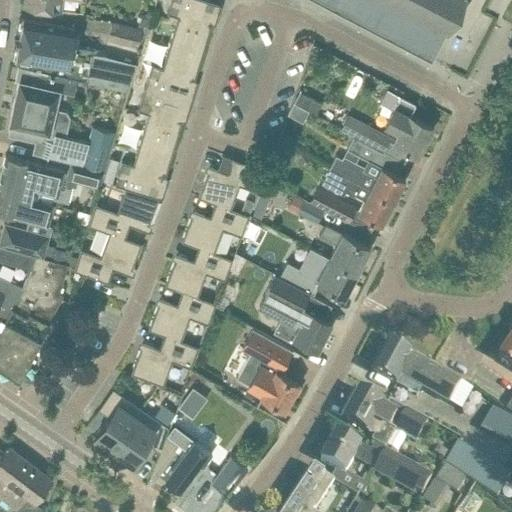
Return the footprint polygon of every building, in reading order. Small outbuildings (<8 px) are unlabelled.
[(24,0),(24,6),(56,9),(57,0),(24,0)] [(132,162),(122,159),(114,183),(127,187),(159,197),(159,195),(157,195),(163,175),(165,176),(182,119),(180,118),(186,99),(188,100),(188,99),(186,98),(192,79),(194,79),(208,33),(212,22),(209,22),(215,2),(217,3),(218,1),(213,0),(170,0),(166,13),(177,16),(172,33),(162,65),(151,62),(137,109),(147,112),(132,162)] [(426,0),(316,0),(380,33),(431,60),(445,34),(447,35),(449,33),(449,32),(445,30),(450,19),(455,22),(458,17),(426,0)] [(426,0),(458,17),(461,11),(456,9),(460,0),(465,0),(466,0),(465,0),(426,0)] [(93,53),(94,47),(72,43),(75,28),(23,19),(15,58),(19,65),(88,79),(105,82),(130,88),(137,63),(107,55),(93,53)] [(113,20),(108,38),(136,45),(141,27),(113,20)] [(65,109),(55,107),(58,92),(73,95),(77,77),(48,71),(19,65),(15,79),(19,80),(13,107),(10,106),(4,132),(35,140),(32,152),(71,161),(82,164),(88,140),(65,134),(69,116),(65,109)] [(300,91),(294,102),(308,110),(315,113),(321,102),(300,91)] [(394,142),(399,145),(417,154),(432,126),(409,114),(415,103),(400,95),(384,126),(398,133),(394,142)] [(294,102),(289,112),(303,119),(308,110),(294,102)] [(364,142),(383,152),(391,136),(348,113),(340,130),(353,136),(364,142)] [(113,130),(92,125),(88,140),(82,164),(102,170),(104,163),(107,153),(113,130)] [(383,152),(364,142),(359,154),(369,159),(378,163),(384,152),(383,152)] [(281,144),(277,155),(284,158),(292,161),(296,150),(281,144)] [(107,153),(104,163),(112,166),(115,155),(107,153)] [(222,153),(222,155),(231,158),(227,171),(217,167),(212,165),(210,171),(207,170),(198,196),(215,202),(230,208),(230,206),(239,183),(258,190),(266,169),(222,153)] [(5,154),(0,174),(0,189),(34,198),(35,194),(53,198),(54,195),(58,196),(59,190),(57,190),(62,169),(30,161),(31,160),(5,154)] [(393,200),(405,177),(382,165),(378,163),(369,159),(364,169),(335,154),(329,167),(336,170),(337,169),(342,171),(341,173),(393,200)] [(102,170),(82,164),(71,161),(66,179),(98,187),(102,170)] [(342,171),(337,169),(336,170),(329,167),(321,183),(343,195),(345,192),(353,195),(353,194),(364,200),(358,211),(381,223),(393,200),(341,173),(342,171)] [(260,218),(273,186),(267,183),(254,216),(260,218)] [(317,186),(310,199),(348,219),(355,206),(317,186)] [(159,197),(127,187),(118,211),(97,203),(89,224),(110,232),(111,230),(125,236),(129,223),(144,229),(146,223),(149,223),(159,197)] [(0,236),(0,244),(36,254),(43,256),(52,225),(48,224),(50,220),(44,219),(47,207),(33,204),(34,198),(0,189),(0,211),(28,218),(26,226),(4,220),(0,236)] [(293,195),(288,206),(318,222),(324,211),(293,195)] [(249,213),(230,206),(230,208),(215,202),(210,215),(195,209),(193,215),(190,214),(181,240),(198,246),(213,252),(214,250),(222,227),(223,228),(241,234),(249,213)] [(79,209),(77,216),(83,217),(81,223),(87,224),(90,212),(79,209)] [(336,244),(330,257),(357,270),(369,246),(342,231),(342,232),(325,223),(319,235),(336,244)] [(111,230),(110,232),(102,255),(82,247),(74,268),(110,282),(110,280),(108,280),(113,267),(128,273),(130,267),(132,267),(142,242),(125,236),(111,230)] [(0,259),(32,268),(36,254),(0,244),(0,259)] [(174,258),(164,284),(181,290),(196,296),(197,294),(206,272),(224,279),(232,257),(214,250),(213,252),(198,246),(193,259),(178,253),(176,259),(174,258)] [(36,254),(32,268),(22,286),(20,292),(14,306),(1,330),(0,329),(0,365),(19,378),(63,294),(59,292),(67,265),(36,254)] [(357,270),(330,257),(324,269),(306,260),(300,271),(317,280),(316,281),(344,295),(357,270)] [(293,336),(299,339),(316,348),(330,321),(323,317),(330,303),(275,274),(259,305),(298,326),(293,336)] [(0,299),(14,306),(20,292),(22,286),(0,275),(0,299)] [(157,302),(147,328),(164,334),(180,340),(180,338),(189,316),(207,323),(215,301),(197,294),(196,296),(181,290),(177,303),(162,297),(159,303),(157,302)] [(0,329),(1,330),(14,306),(0,299),(0,329)] [(278,371),(290,349),(254,328),(243,347),(249,350),(246,355),(244,354),(232,374),(253,386),(251,388),(264,395),(264,397),(284,408),(298,383),(278,371)] [(140,346),(131,372),(163,384),(172,360),(191,367),(199,345),(180,338),(180,340),(164,334),(160,347),(145,341),(143,347),(140,346)] [(511,337),(498,359),(511,368),(511,337)] [(401,378),(412,384),(424,362),(413,356),(414,356),(388,341),(371,371),(388,381),(397,385),(401,378)] [(424,362),(412,384),(448,405),(461,383),(424,362)] [(178,405),(192,416),(207,396),(193,386),(178,405)] [(113,387),(98,408),(108,415),(123,394),(113,387)] [(352,405),(344,419),(361,429),(366,432),(374,436),(382,423),(395,431),(410,438),(416,442),(428,422),(405,409),(400,417),(397,415),(381,406),(382,403),(377,401),(360,391),(359,393),(354,390),(348,404),(352,405)] [(108,415),(94,435),(113,448),(142,407),(123,394),(108,415)] [(142,407),(113,448),(132,461),(146,441),(161,420),(142,407)] [(511,419),(492,409),(481,430),(510,446),(511,443),(511,419)] [(169,425),(161,420),(146,441),(160,450),(169,426),(169,425)] [(186,448),(165,478),(180,489),(199,463),(203,465),(213,452),(174,424),(167,434),(186,448)] [(337,432),(320,461),(338,471),(345,475),(354,459),(370,468),(374,470),(373,473),(413,495),(415,492),(421,495),(432,476),(386,450),(381,458),(377,456),(361,447),(361,446),(354,442),(337,432)] [(444,464),(497,497),(510,476),(458,443),(444,464)] [(0,449),(0,496),(2,498),(31,461),(9,444),(3,452),(0,449)] [(231,452),(211,478),(229,491),(248,465),(231,452)] [(31,461),(2,498),(16,509),(26,496),(35,502),(41,494),(53,479),(31,461)] [(312,466),(281,511),(313,511),(316,508),(317,508),(335,482),(312,466)] [(435,481),(456,494),(466,479),(445,466),(435,481)]
